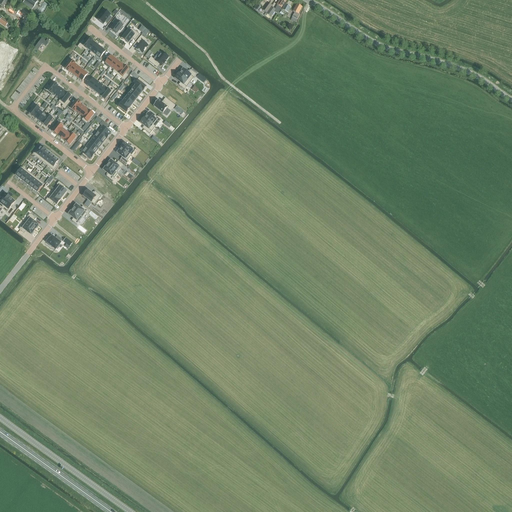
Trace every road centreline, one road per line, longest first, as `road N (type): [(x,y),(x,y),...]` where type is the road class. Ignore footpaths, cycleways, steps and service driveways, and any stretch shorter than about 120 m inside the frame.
road 1 (tertiary): [(511,99),(471,72),(383,47),(306,0)]
road 2 (unclassified): [(0,417),(130,511)]
road 3 (primary): [(110,511),(0,431)]
